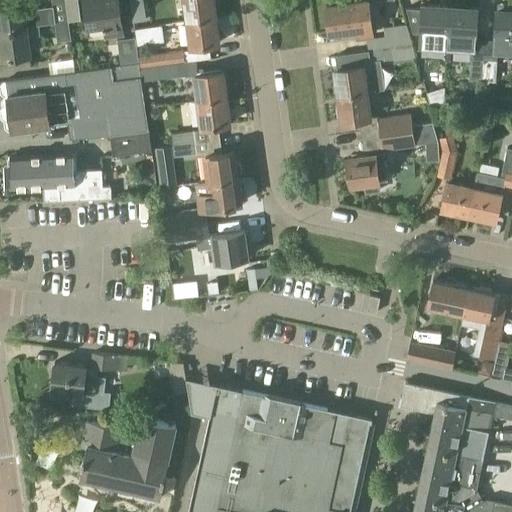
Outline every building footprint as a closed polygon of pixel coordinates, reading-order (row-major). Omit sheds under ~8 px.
[(24,0),(7,0),(0,1),(0,29),(28,25),(24,0)] [(53,0),(56,21),(68,20),(65,0),(53,0)] [(84,0),(89,28),(106,26),(107,37),(125,34),(119,0),(84,0)] [(146,20),(143,0),(131,0),(135,22),(146,20)] [(185,0),(188,20),(216,16),(213,0),(185,0)] [(370,0),(358,0),(327,5),(331,32),(359,28),(360,35),(376,32),(370,0)] [(423,9),(407,7),(413,31),(421,31),(420,46),(448,48),(448,45),(451,6),(423,4),(423,9)] [(496,41),(498,41),(497,51),(511,52),(511,4),(499,4),(499,9),(498,9),(496,37),(496,41)] [(485,40),(476,39),(478,8),(451,6),(448,45),(473,47),(470,78),(482,79),(485,40)] [(216,16),(188,20),(192,46),(219,42),(216,16)] [(59,41),(71,39),(68,22),(68,20),(56,21),(59,41)] [(385,35),(368,38),(369,49),(392,46),(412,43),(406,23),(384,26),(385,35)] [(40,24),(28,26),(28,25),(0,29),(0,31),(4,58),(32,54),(30,38),(42,36),(40,24)] [(163,24),(136,27),(138,43),(165,40),(163,24)] [(118,39),(121,62),(139,60),(136,37),(118,39)] [(495,80),(497,51),(498,41),(496,41),(485,40),(482,79),(495,80)] [(371,59),(394,56),(392,46),(369,49),(371,59)] [(175,50),(139,54),(140,61),(140,66),(164,63),(177,61),(175,50)] [(177,61),(164,63),(140,66),(142,77),(188,71),(186,60),(177,61)] [(114,155),(153,150),(150,130),(146,106),(142,77),(140,66),(140,61),(7,79),(14,129),(74,121),(76,137),(111,133),(114,155)] [(335,68),(337,80),(335,82),(336,91),(339,92),(339,94),(367,90),(365,75),(379,73),(377,62),(335,68)] [(218,66),(198,68),(199,74),(196,74),(199,100),(227,96),(223,70),(219,71),(218,66)] [(431,102),(444,105),(445,86),(427,91),(431,102)] [(343,117),(343,119),(371,116),(369,101),(381,100),(379,88),(367,90),(339,94),(341,104),(336,107),(337,116),(343,117)] [(203,125),(220,123),(231,122),(227,96),(199,100),(203,125)] [(412,113),(378,118),(380,129),(414,124),(412,113)] [(383,148),(416,143),(416,140),(425,139),(422,123),(414,124),(380,129),(383,148)] [(195,130),(173,132),(174,143),(197,140),(195,130)] [(197,140),(174,143),(176,155),(198,152),(197,140)] [(172,145),(154,147),(157,165),(175,163),(172,145)] [(442,149),(437,174),(451,177),(456,152),(442,149)] [(224,152),(206,154),(210,179),(238,176),(238,175),(242,172),(241,163),(236,162),(234,150),(224,152)] [(348,156),(350,168),(347,169),(348,181),(351,180),(352,183),(365,181),(366,191),(380,189),(379,181),(388,180),(384,151),(348,156)] [(102,167),(73,168),(73,155),(47,156),(47,155),(12,156),(13,185),(48,184),(48,196),(48,198),(69,197),(69,199),(74,199),(74,197),(104,196),(111,196),(112,196),(112,183),(103,183),(103,177),(102,167)] [(503,192),(504,189),(508,171),(509,165),(504,164),(501,176),(478,171),(475,186),(469,213),(495,219),(501,192),(503,192)] [(213,205),(241,201),(241,199),(245,197),(244,188),(239,186),(238,176),(210,179),(198,181),(201,207),(213,205)] [(449,181),(443,208),(469,213),(475,186),(449,181)] [(165,227),(167,241),(198,237),(210,235),(210,234),(209,221),(165,227)] [(210,235),(198,237),(199,249),(215,247),(217,260),(248,256),(247,245),(250,245),(248,231),(245,232),(245,229),(210,234),(210,235)] [(428,303),(464,312),(470,286),(432,278),(428,303)] [(494,292),(491,291),(491,289),(477,286),(477,288),(470,286),(464,312),(462,322),(480,326),(474,353),(492,357),(502,315),(507,295),(494,292)] [(378,311),(381,296),(370,294),(367,309),(378,311)] [(504,376),(511,343),(499,340),(492,373),(504,376)] [(452,366),(456,350),(433,345),(429,361),(452,366)] [(94,352),(92,367),(128,369),(128,356),(94,352)] [(188,385),(184,363),(173,362),(168,361),(173,387),(188,385)] [(56,362),(55,364),(52,366),(51,367),(51,370),(52,373),(54,374),(52,389),(75,391),(73,405),(107,409),(108,394),(95,392),(97,377),(86,376),(86,365),(56,362)] [(495,401),(405,381),(400,404),(427,410),(430,398),(493,412),(495,401)] [(352,511),(373,416),(217,382),(188,511),(352,511)] [(180,415),(193,413),(188,385),(173,387),(175,393),(177,393),(180,415)] [(492,414),(493,412),(430,398),(427,410),(435,412),(428,446),(456,452),(456,451),(482,458),(488,431),(492,414)] [(493,412),(492,414),(511,418),(511,404),(495,401),(493,412)] [(142,414),(138,433),(111,426),(111,425),(88,420),(82,445),(87,446),(80,476),(161,495),(169,461),(168,460),(177,422),(142,414)] [(418,494),(444,500),(452,502),(473,490),(475,489),(477,478),(482,458),(456,451),(456,452),(428,446),(418,494)] [(444,500),(418,494),(414,511),(462,511),(463,509),(479,501),(473,490),(452,502),(444,500)] [(511,511),(511,503),(486,498),(479,501),(463,509),(462,511),(511,511)]
